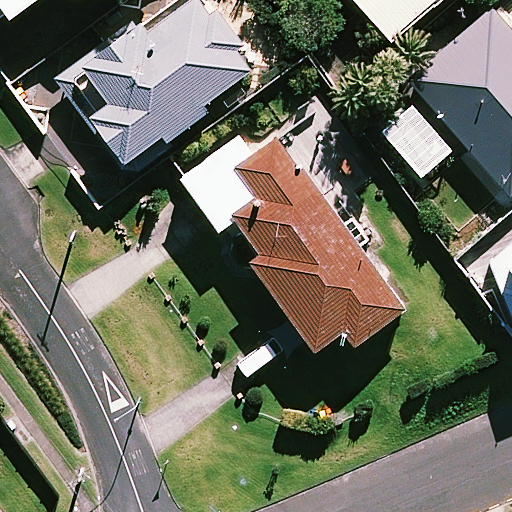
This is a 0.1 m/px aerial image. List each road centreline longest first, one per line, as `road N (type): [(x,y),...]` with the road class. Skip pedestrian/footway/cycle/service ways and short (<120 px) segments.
road 1 (residential): [(0,242),(83,365),(143,511)]
road 2 (residential): [(372,511),(511,453)]
